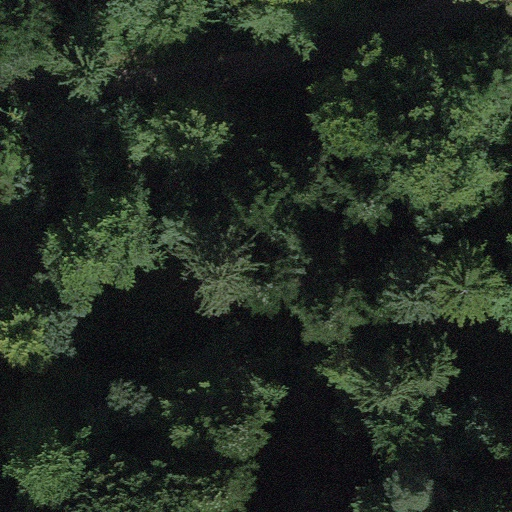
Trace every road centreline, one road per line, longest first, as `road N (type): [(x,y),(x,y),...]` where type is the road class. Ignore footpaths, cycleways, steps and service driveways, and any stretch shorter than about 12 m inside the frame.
road 1 (track): [(511,316),(0,268)]
road 2 (track): [(483,0),(237,69),(141,82),(0,82)]
